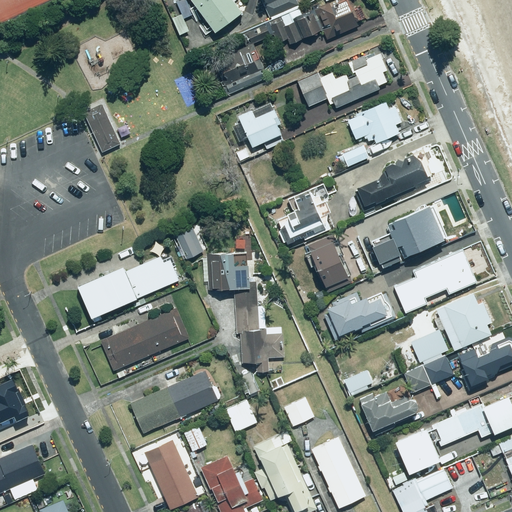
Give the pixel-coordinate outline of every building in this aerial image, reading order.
[(193,15),(185,0),(178,0),(176,1),(181,13),(171,17),(180,36),(190,31),(184,19),(193,15)] [(231,0),(190,0),(214,32),(241,13),(231,0)] [(262,0),(271,22),(299,10),(295,0),(262,0)] [(314,10),(322,30),(326,38),(358,25),(355,20),(364,16),(361,7),(352,11),(349,3),(331,10),(329,4),(314,10)] [(322,30),(314,10),(302,15),(299,10),(271,22),(269,22),(277,42),(288,38),(290,44),(322,30)] [(232,59),(218,65),(225,79),(222,80),(229,95),(259,83),(255,72),(264,68),(254,43),(270,36),(265,25),(242,34),(244,39),(227,46),(232,59)] [(317,73),(297,81),(307,105),(326,97),(332,109),(379,89),(378,86),(386,82),(382,73),(387,71),(379,53),(366,59),(364,55),(350,61),(357,76),(348,80),(345,74),(336,78),(333,71),(319,77),(317,73)] [(102,101),(85,109),(103,150),(121,143),(102,101)] [(399,133),(395,124),(402,122),(396,107),(388,110),(385,102),(346,118),(355,138),(366,134),(373,151),(385,146),(382,140),(399,133)] [(240,122),(232,125),(239,141),(247,137),(252,146),(263,141),(266,149),(283,140),(277,127),(281,125),(274,109),(255,118),(251,109),(237,116),(240,122)] [(342,153),(347,166),(369,158),(364,145),(342,153)] [(374,200),(376,204),(430,174),(422,160),(418,161),(412,155),(392,165),(391,162),(382,167),(384,170),(375,180),(356,189),(364,206),(374,200)] [(287,200),(293,212),(277,219),(282,228),(278,231),(283,242),(301,233),(304,240),(329,228),(323,215),(329,212),(325,203),(330,200),(327,195),(336,190),(331,179),(287,200)] [(372,248),(381,267),(448,236),(443,227),(446,226),(440,213),(434,215),(430,206),(388,226),(394,238),(372,248)] [(204,251),(192,227),(175,235),(186,259),(204,251)] [(330,235),(307,245),(327,291),(350,281),(330,235)] [(393,301),(399,298),(406,313),(427,303),(424,298),(446,288),(449,295),(476,282),(461,249),(413,271),(416,277),(388,290),(393,301)] [(232,266),(232,254),(207,255),(207,259),(203,259),(203,281),(206,281),(207,289),(247,288),(247,265),(232,266)] [(102,314),(178,280),(167,255),(124,273),(122,269),(77,288),(93,323),(104,318),(102,314)] [(472,343),(474,348),(458,355),(464,368),(459,370),(468,389),(496,376),(494,372),(511,364),(511,337),(510,334),(494,342),(485,325),(492,321),(483,302),(478,304),(472,292),(435,310),(438,316),(432,318),(437,330),(412,342),(423,366),(405,375),(413,392),(453,373),(445,356),(472,343)] [(235,294),(237,331),(242,331),(244,363),(255,362),(255,357),(284,356),(282,327),(265,328),(263,306),(257,306),(256,293),(235,294)] [(326,316),(335,338),(360,327),(362,332),(396,318),(386,294),(367,302),(365,297),(359,300),(357,295),(326,308),(329,314),(326,316)] [(114,368),(189,337),(177,308),(102,339),(114,368)] [(130,402),(143,432),(218,400),(205,370),(130,402)] [(366,385),(372,382),(366,370),(346,380),(353,396),(368,389),(366,385)] [(259,389),(252,372),(240,377),(247,394),(259,389)] [(273,384),(271,385),(273,390),(287,383),(285,378),(281,379),(279,376),(271,379),(273,384)] [(0,424),(14,416),(17,422),(30,415),(14,379),(0,385),(0,424)] [(359,399),(374,430),(412,413),(413,413),(413,412),(414,412),(415,412),(415,411),(416,411),(416,410),(417,410),(417,409),(417,408),(418,408),(418,407),(418,406),(418,405),(418,404),(417,403),(417,402),(416,402),(416,401),(415,401),(415,400),(414,400),(413,399),(412,399),(411,399),(410,399),(409,399),(408,400),(407,400),(405,396),(391,402),(386,392),(375,398),(373,393),(359,399)] [(493,434),(511,425),(511,403),(511,405),(507,395),(484,406),(482,403),(395,441),(409,474),(439,461),(437,456),(440,454),(437,447),(477,430),(480,437),(492,432),(493,434)] [(314,416),(305,398),(284,408),(293,426),(314,416)] [(257,422),(247,401),(226,410),(236,432),(257,422)] [(207,444),(198,426),(184,433),(193,451),(207,444)] [(307,511),(317,508),(287,442),(291,440),(286,430),(253,445),(264,470),(254,474),(267,502),(282,495),(289,511),(307,511)] [(365,495),(341,444),(348,440),(345,433),(311,449),(338,507),(365,495)] [(142,468),(150,465),(169,509),(199,496),(191,478),(197,475),(180,436),(136,455),(142,468)] [(511,441),(503,445),(511,466),(511,441)] [(16,499),(37,489),(32,478),(44,473),(30,443),(0,457),(0,461),(1,465),(0,465),(0,490),(10,486),(16,499)] [(226,455),(200,467),(220,511),(259,511),(256,504),(263,500),(253,478),(243,482),(239,472),(234,474),(226,455)] [(426,499),(452,488),(445,471),(423,480),(420,474),(407,480),(404,473),(392,478),(393,481),(388,482),(391,488),(393,488),(402,511),(437,511),(435,505),(430,507),(426,499)] [(63,499),(39,510),(40,511),(71,511),(69,511),(63,499)] [(210,511),(203,499),(182,511),(210,511)]
